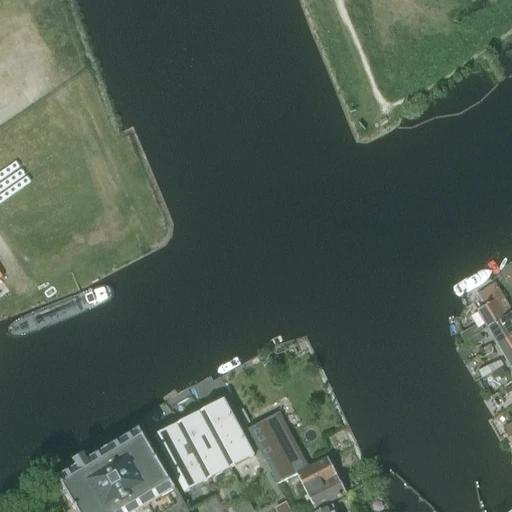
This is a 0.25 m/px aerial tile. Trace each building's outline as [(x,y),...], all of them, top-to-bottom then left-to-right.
[(511,314),(496,287),(483,296),(487,305),(476,312),(511,370),(511,314)] [(468,331),(462,336),(466,342),(472,337),(468,331)] [(487,366),(477,371),(481,378),(491,373),(487,366)] [(224,400),(200,412),(230,469),(254,456),(242,434),(239,436),(231,423),(235,421),(224,400)] [(230,469),(200,412),(177,425),(207,481),(230,469)] [(307,468),(302,458),(306,456),(309,461),(324,453),(314,433),(298,441),(303,451),(299,453),(277,413),(247,429),(264,461),(277,485),(297,475),(309,500),(314,509),(345,493),(334,471),(329,461),(327,457),(307,468)] [(207,481),(177,425),(153,438),(164,459),(168,457),(175,470),(171,472),(183,494),(207,481)] [(188,511),(157,455),(142,429),(59,477),(60,479),(79,511),(138,511),(148,506),(151,511),(188,511)] [(252,511),(247,501),(232,509),(233,511),(252,511)]
